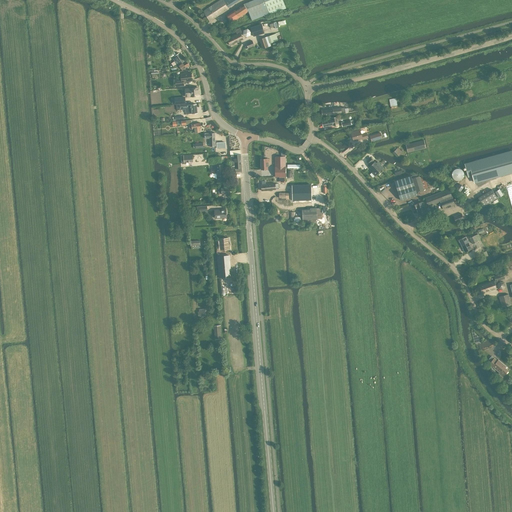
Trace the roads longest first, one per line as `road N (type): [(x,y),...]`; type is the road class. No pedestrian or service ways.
road 1 (tertiary): [(272,511),(245,137)]
road 2 (unclassified): [(511,345),(480,320),(453,269),(310,137)]
road 3 (tertiary): [(306,89),(511,36)]
road 4 (tertiary): [(245,137),(211,110),(185,42),(114,0)]
road 5 (unclassified): [(306,89),(283,68),(229,59),(159,0)]
